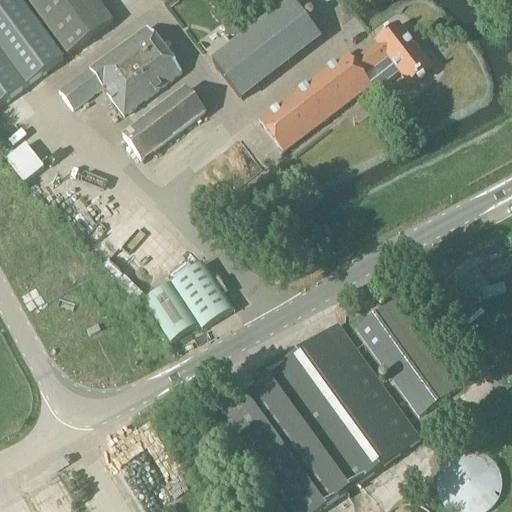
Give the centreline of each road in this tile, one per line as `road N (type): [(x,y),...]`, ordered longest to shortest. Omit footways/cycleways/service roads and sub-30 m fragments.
road 1 (unclassified): [(72,422),(511,192)]
road 2 (unclassified): [(0,292),(72,422)]
